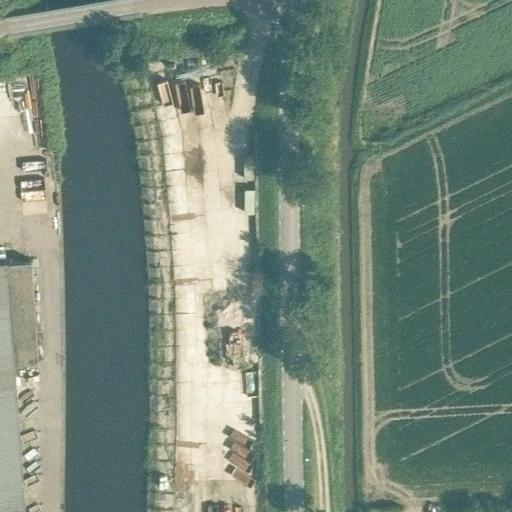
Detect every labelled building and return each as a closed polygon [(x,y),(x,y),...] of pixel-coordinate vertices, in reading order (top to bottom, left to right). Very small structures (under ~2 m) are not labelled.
[(200,29),(202,53),(224,52),(222,27),(200,29)] [(172,40),(173,69),(194,69),(193,39),(172,40)] [(235,81),(235,58),(214,58),(214,81),(235,81)] [(192,255),(215,244),(210,235),(188,246),(192,255)] [(38,359),(33,279),(31,259),(0,260),(0,511),(22,511),(15,397),(30,396),(28,360),(38,359)] [(207,298),(218,277),(208,272),(197,294),(207,298)]
